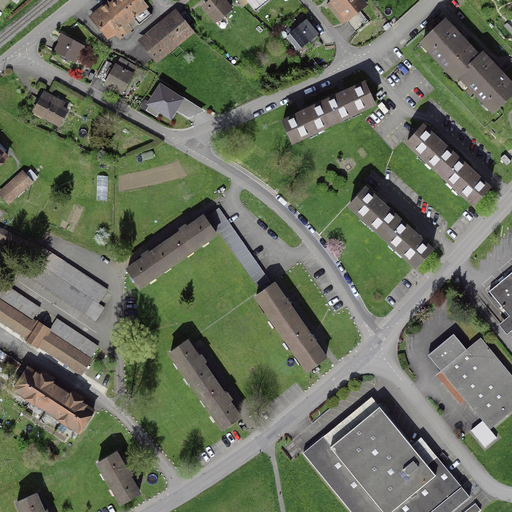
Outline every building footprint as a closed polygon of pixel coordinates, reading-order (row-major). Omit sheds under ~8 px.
[(151,15),(137,0),(117,0),(110,6),(107,3),(90,18),(107,38),(118,35),(120,38),(129,30),(123,23),(131,17),(138,26),(151,15)] [(214,22),(229,9),(222,0),(210,0),(210,1),(211,1),(203,8),(214,22)] [(245,0),(255,11),(267,0),(245,0)] [(342,25),(347,21),(358,11),(365,6),(359,0),(330,0),(325,4),(342,25)] [(368,23),(358,11),(347,21),(356,32),(368,23)] [(262,25),(266,22),(258,13),(253,17),(262,25)] [(142,45),(153,58),(188,29),(177,16),(142,45)] [(317,39),(317,38),(304,22),(295,29),(293,27),(290,29),(292,31),(286,37),(297,50),(307,43),(308,45),(310,45),(317,39)] [(477,58),(462,42),(461,42),(459,40),(458,39),(459,38),(443,22),(425,39),(433,48),(430,52),(447,70),(450,66),(459,76),(463,72),(471,81),(467,84),(484,102),(488,99),(497,108),(511,94),(511,88),(499,75),(497,73),(495,72),(496,71),(480,54),(477,58)] [(60,42),(58,45),(54,52),(73,63),(82,46),(61,35),(58,41),(60,42)] [(108,76),(104,84),(121,93),(135,68),(118,59),(112,71),(109,69),(106,75),(108,76)] [(303,112),(281,122),(291,143),(373,104),(364,84),(344,93),(303,112)] [(183,102),(160,88),(148,107),(171,121),(183,102)] [(62,104),(46,95),(40,92),(36,99),(39,101),(32,114),(41,119),(42,117),(57,126),(66,111),(60,108),(62,104)] [(488,188),(471,172),(438,142),(422,126),(406,143),(473,205),(488,188)] [(506,166),(510,162),(503,155),(499,159),(506,166)] [(2,197),(8,203),(30,183),(25,177),(2,197)] [(431,250),(414,235),(381,205),(364,189),(348,205),(415,267),(431,250)] [(257,288),(268,281),(218,209),(207,216),(257,288)] [(126,270),(138,287),(215,234),(203,217),(184,230),(146,256),(126,270)] [(37,247),(0,229),(0,240),(33,255),(37,247)] [(106,290),(41,247),(24,274),(94,321),(103,308),(97,304),(106,290)] [(511,271),(488,292),(511,320),(511,271)] [(38,308),(0,282),(0,301),(30,321),(38,308)] [(306,371),(325,358),(312,338),(287,302),(273,283),(255,296),(306,371)] [(46,333),(48,330),(37,322),(36,323),(32,320),(30,323),(0,303),(0,320),(27,337),(25,340),(36,347),(38,345),(80,372),(88,361),(46,333)] [(88,360),(97,347),(56,320),(47,333),(88,360)] [(440,370),(482,421),(489,429),(511,410),(511,377),(480,338),(465,350),(452,334),(427,355),(439,371),(440,370)] [(239,417),(225,398),(199,360),(186,341),(169,353),(222,429),(239,417)] [(80,402),(83,397),(78,394),(72,390),(69,394),(51,383),(54,378),(48,374),(42,371),(39,375),(27,368),(12,389),(78,432),(92,410),(80,402)] [(450,511),(469,497),(464,491),(444,467),(434,475),(378,406),(330,446),(322,436),(302,453),(350,511),(450,511)] [(496,438),(489,429),(482,421),(470,431),(484,448),(496,438)] [(120,503),(138,493),(128,476),(130,474),(127,468),(125,470),(115,452),(97,463),(120,503)] [(19,511),(45,511),(42,511),(35,494),(16,502),(19,511)]
